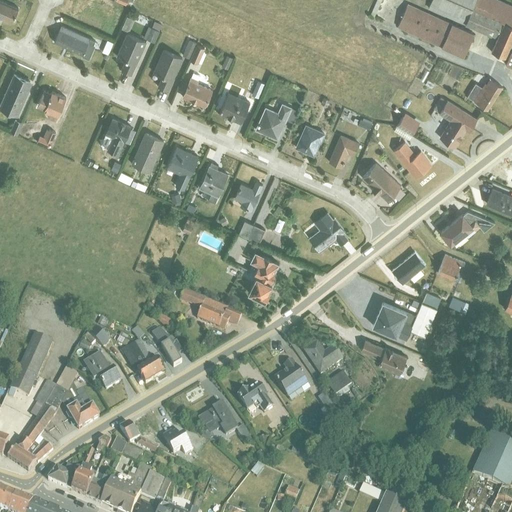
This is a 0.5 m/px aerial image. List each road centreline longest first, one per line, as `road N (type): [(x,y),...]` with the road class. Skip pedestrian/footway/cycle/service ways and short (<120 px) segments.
road 1 (residential): [(387,238),(342,192),(0,40)]
road 2 (secondary): [(387,238),(297,310),(63,451),(31,483)]
road 3 (secondary): [(511,139),(387,238)]
